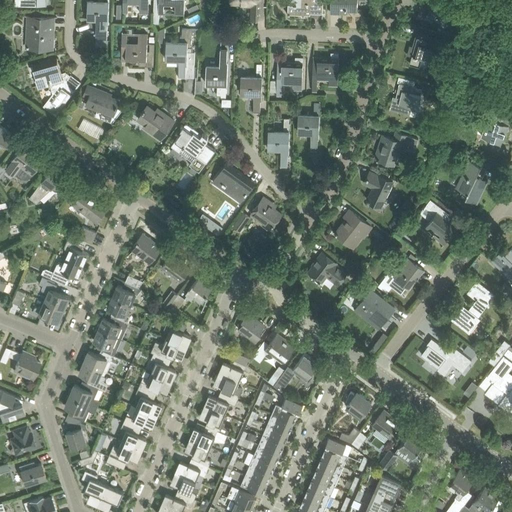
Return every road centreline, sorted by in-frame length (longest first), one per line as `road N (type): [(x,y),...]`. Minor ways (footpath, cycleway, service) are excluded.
road 1 (residential): [(313,214),(199,104),(74,55),(70,0)]
road 2 (residential): [(136,511),(240,274)]
road 3 (residential): [(374,371),(507,204)]
road 4 (residential): [(380,38),(249,36),(221,26),(204,0)]
road 5 (unclassified): [(313,214),(350,143),(380,38)]
road 6 (residential): [(276,511),(347,350)]
road 7 (residential): [(78,511),(43,404),(68,348)]
road 8 (residential): [(137,196),(0,93)]
road 9 (residential): [(68,348),(137,196)]
road 10 (residential): [(240,274),(137,196)]
